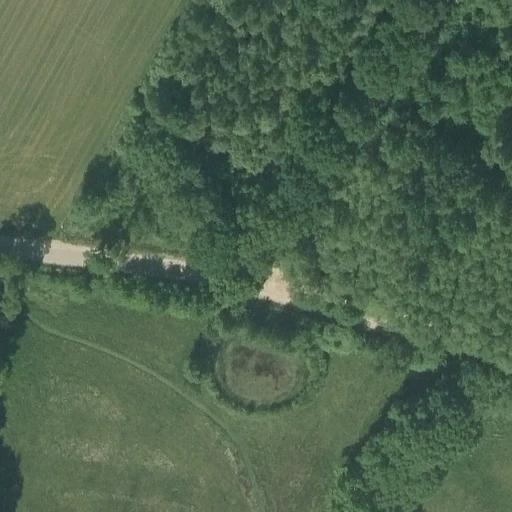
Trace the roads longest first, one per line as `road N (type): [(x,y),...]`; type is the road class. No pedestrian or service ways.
road 1 (tertiary): [(0,251),(213,276),(251,255),(439,0)]
road 2 (track): [(511,358),(213,276)]
